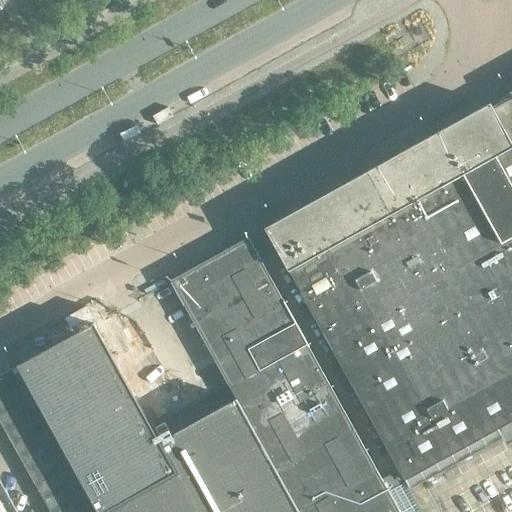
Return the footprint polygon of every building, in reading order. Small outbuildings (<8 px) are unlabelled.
[(490,104),(405,151),(266,229),(300,290),(299,291),(404,480),(511,421),(511,96),(511,97),(492,107),(490,104)] [(171,281),(229,386),(298,511),(399,511),(248,238),(171,281)] [(63,450),(97,511),(198,511),(152,428),(118,366),(120,364),(115,355),(112,356),(94,323),(24,362),(70,446),(63,450)] [(97,511),(63,450),(17,367),(0,376),(0,420),(50,511),(97,511)] [(298,511),(229,386),(152,428),(198,511),(298,511)] [(0,511),(17,511),(0,480),(0,511)]
